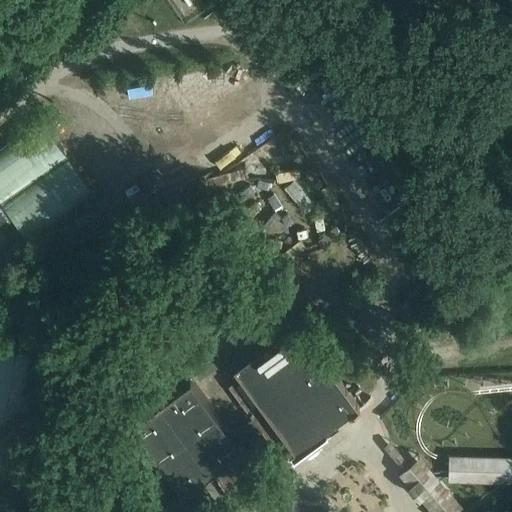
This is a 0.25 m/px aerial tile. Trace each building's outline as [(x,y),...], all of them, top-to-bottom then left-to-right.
[(228,32),(249,13),(241,4),(220,24),(228,32)] [(211,94),(199,100),(212,121),(223,114),(211,94)] [(0,198),(26,236),(92,190),(41,118),(0,147),(0,198)] [(262,430),(282,458),(290,452),(294,458),(303,451),(309,452),(319,445),(319,439),(330,431),(329,429),(340,420),(340,419),(351,411),(352,413),(362,406),(299,318),(233,365),(240,375),(228,384),(252,417),(262,430)] [(0,438),(23,422),(37,341),(0,334),(0,438)] [(262,430),(252,417),(228,427),(190,375),(131,418),(169,469),(180,485),(182,488),(209,468),(241,445),(238,441),(262,430)] [(222,485),(233,501),(265,477),(241,445),(209,468),(214,474),(222,485)] [(511,457),(450,457),(450,462),(450,472),(450,479),(449,483),(501,483),(503,483),(507,483),(511,483),(511,457)] [(324,511),(327,499),(293,492),(288,511),(324,511)]
